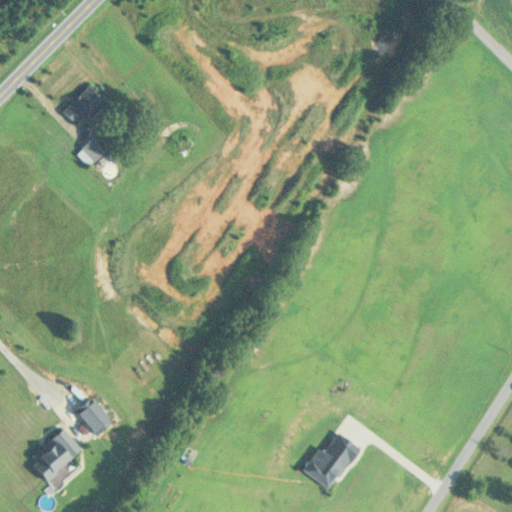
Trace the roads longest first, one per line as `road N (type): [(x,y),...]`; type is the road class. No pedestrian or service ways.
road 1 (residential): [(432,511),(511,387)]
road 2 (primary): [(0,92),(91,0)]
